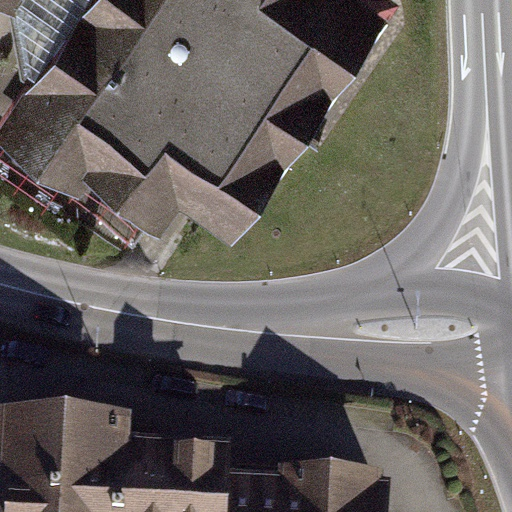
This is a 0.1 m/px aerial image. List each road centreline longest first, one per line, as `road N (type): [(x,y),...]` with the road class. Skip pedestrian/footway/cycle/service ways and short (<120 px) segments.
road 1 (tertiary): [(0,280),(252,319),(503,324)]
road 2 (secondary): [(484,0),(503,324)]
